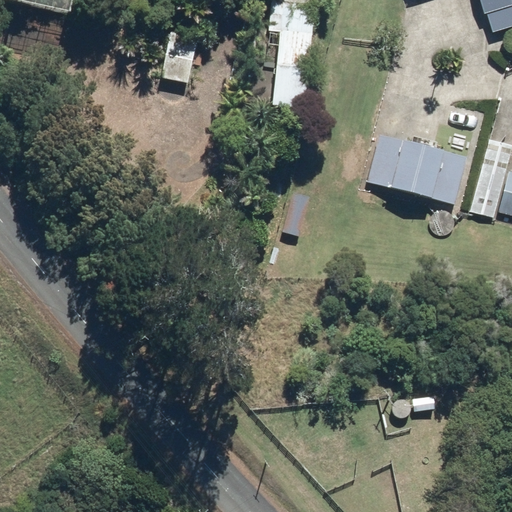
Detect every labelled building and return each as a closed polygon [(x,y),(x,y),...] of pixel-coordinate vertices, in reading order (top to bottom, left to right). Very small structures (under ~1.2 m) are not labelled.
[(80,0),(20,0),(79,11),(80,0)] [(328,0),(270,0),(267,35),(277,36),(271,106),(307,109),(316,9),(328,10),(328,0)] [(511,0),(480,0),(491,35),(511,28),(511,0)] [(198,31),(170,27),(162,81),(190,85),(198,31)] [(468,157),(378,135),(366,182),(456,205),(468,157)] [(511,152),(511,145),(488,140),(472,214),(498,219),(499,213),(508,172),(511,152)] [(511,172),(508,172),(499,213),(511,215),(511,172)]
